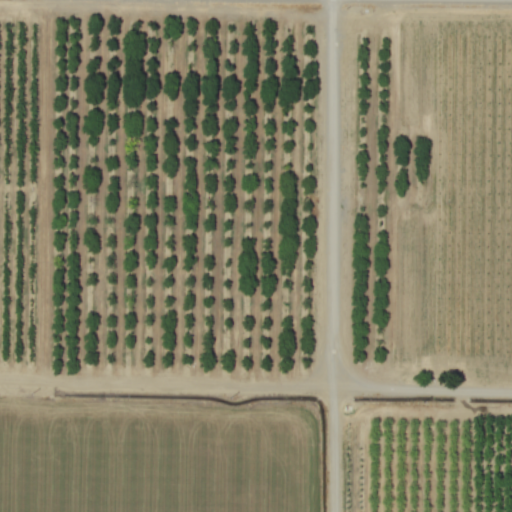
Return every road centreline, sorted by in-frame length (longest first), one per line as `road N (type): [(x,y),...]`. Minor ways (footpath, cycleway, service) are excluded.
road 1 (track): [(0,378),(511,388)]
road 2 (track): [(331,0),(330,511)]
